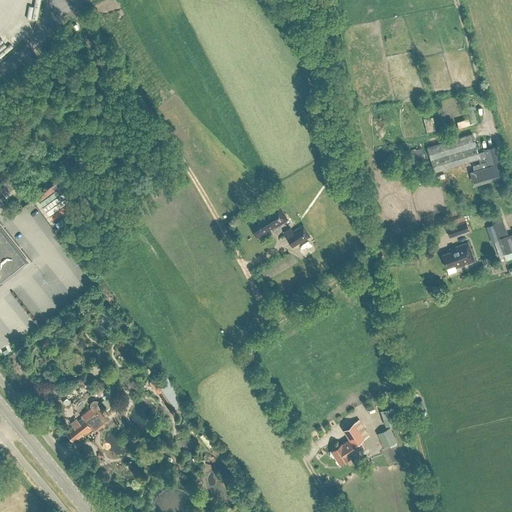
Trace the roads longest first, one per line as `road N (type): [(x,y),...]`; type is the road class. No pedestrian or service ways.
road 1 (unclassified): [(74,2),(96,54),(147,108),(195,180),(264,319)]
road 2 (unclassified): [(264,319),(239,353),(335,511)]
road 3 (unclassified): [(110,511),(0,378)]
road 4 (unclassified): [(264,319),(374,253)]
